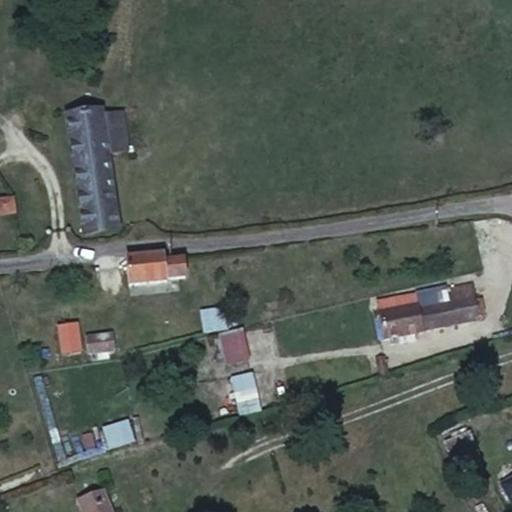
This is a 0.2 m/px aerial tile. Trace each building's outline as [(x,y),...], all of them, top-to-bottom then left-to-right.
[(132,155),(128,123),(104,126),(103,116),(66,121),(82,236),(115,233),(108,157),(132,155)] [(20,224),(18,204),(1,204),(3,225),(20,224)] [(124,270),(125,275),(129,295),(167,290),(167,286),(165,265),(162,264),(124,270)] [(165,265),(167,286),(185,284),(183,266),(172,265),(165,265)] [(480,325),(479,317),(477,304),(475,292),(384,311),(390,342),(480,325)] [(484,303),(477,304),(479,317),(485,316),(484,303)] [(224,309),(200,312),(204,336),(227,333),(224,309)] [(61,358),(83,355),(79,325),(57,328),(61,358)] [(218,337),(226,369),(251,363),(243,331),(218,337)] [(106,347),(92,349),(93,360),(107,357),(106,347)] [(229,380),(239,421),(263,415),(252,374),(229,380)] [(101,431),(109,454),(137,445),(129,422),(101,431)] [(469,438),(443,451),(458,480),(484,465),(469,438)] [(511,511),(511,482),(498,490),(511,511)] [(111,511),(103,492),(80,502),(84,511),(111,511)]
